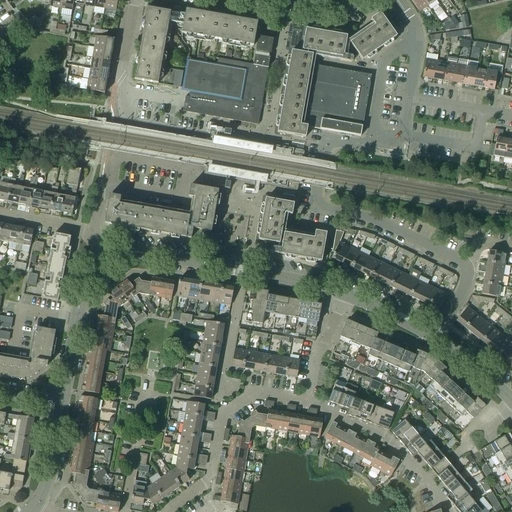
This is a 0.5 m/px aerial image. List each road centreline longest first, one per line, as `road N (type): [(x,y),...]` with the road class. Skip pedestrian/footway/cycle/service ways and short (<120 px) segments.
road 1 (residential): [(468,263),(379,221),(309,202),(319,143),(393,140),(407,99)]
road 2 (tertiary): [(344,293),(139,252),(105,257)]
road 3 (residential): [(167,511),(208,479),(219,419),(262,390),(307,399)]
road 4 (residential): [(307,399),(384,439),(448,511)]
road 5 (tertiary): [(59,407),(80,291),(105,257)]
road 6 (residential): [(126,511),(149,379)]
road 7 (residential): [(105,257),(91,232),(0,214)]
